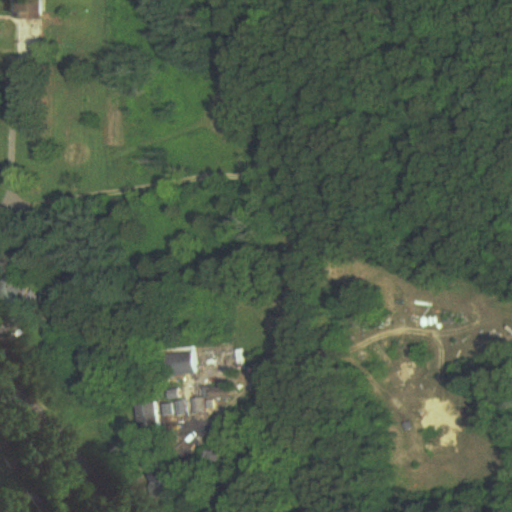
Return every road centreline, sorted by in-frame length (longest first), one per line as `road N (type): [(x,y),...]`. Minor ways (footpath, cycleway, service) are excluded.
road 1 (residential): [(277,0),(267,138),(253,169),(0,213)]
road 2 (residential): [(107,511),(0,376)]
